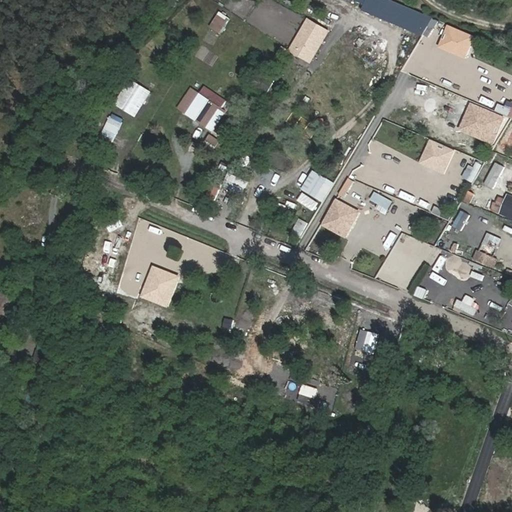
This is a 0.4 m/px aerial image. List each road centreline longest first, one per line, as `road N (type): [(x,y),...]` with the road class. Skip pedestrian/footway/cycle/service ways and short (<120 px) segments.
road 1 (track): [(0,129),(511,345)]
road 2 (unknown): [(469,511),(511,383)]
